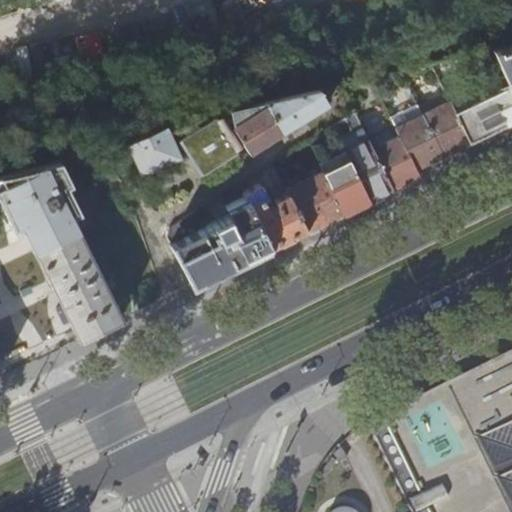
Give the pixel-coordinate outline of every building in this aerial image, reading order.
[(511,42),(492,48),(499,63),(511,92),(511,42)] [(496,82),(450,104),(468,140),(476,136),(497,126),(511,118),(511,92),(499,63),(489,68),(496,82)] [(400,70),(405,82),(406,82),(426,69),(424,64),(400,70)] [(321,89),(264,103),(282,133),(329,105),(321,89)] [(449,101),(422,114),(441,153),(452,148),(468,140),(450,104),(449,101)] [(264,103),(224,112),(249,154),(260,147),(282,133),(264,103)] [(216,115),(180,137),(204,175),(240,151),(239,150),(243,146),(223,114),(218,118),(216,115)] [(345,151),(368,198),(377,194),(390,187),(371,147),(354,114),(333,127),(345,151)] [(394,128),(397,134),(413,167),(426,160),(441,153),(422,114),(394,128)] [(127,145),(142,176),(166,164),(181,157),(166,126),(127,145)] [(397,134),(371,147),(390,187),(402,181),(417,174),(413,167),(397,134)] [(368,198),(345,151),(318,163),(321,170),(341,211),(354,205),(368,198)] [(21,224),(62,306),(56,309),(63,324),(69,321),(79,340),(121,320),(69,216),(78,212),(65,186),(70,184),(59,162),(0,175),(0,203),(12,228),(21,224)] [(285,188),(287,191),(305,229),(324,220),(341,211),(321,170),(285,188)] [(260,183),(243,193),(269,247),(288,237),(305,229),(287,191),(272,198),(273,202),(267,205),(265,205),(261,197),(266,195),(260,183)] [(209,276),(269,247),(243,193),(239,184),(220,196),(229,214),(202,228),(200,224),(203,222),(197,210),(171,226),(167,236),(171,244),(170,245),(191,285),(209,276)] [(411,511),(511,511),(511,350),(486,364),(423,395),(377,417),(367,422),(411,511)]
